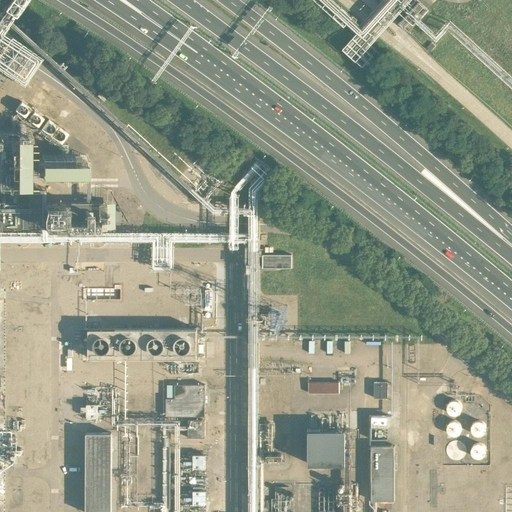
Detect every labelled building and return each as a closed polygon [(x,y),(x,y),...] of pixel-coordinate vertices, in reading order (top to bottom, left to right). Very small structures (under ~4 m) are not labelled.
[(408,31),(423,16),(428,10),(419,2),(400,23),(408,31)] [(426,44),(430,47),(434,43),(430,39),(426,44)] [(363,65),(372,55),(376,51),(371,47),(358,61),(363,65)] [(92,84),(89,88),(94,93),(98,89),(92,84)] [(97,96),(103,101),(107,98),(101,92),(97,96)] [(44,118),(21,101),(15,110),(38,126),(44,118)] [(0,186),(32,186),(32,137),(12,137),(12,132),(0,131),(0,186)] [(79,156),(46,157),(47,179),(80,178),(79,156)] [(250,180),(262,191),(278,174),(265,163),(250,180)] [(0,228),(29,229),(29,203),(0,202),(0,228)] [(106,203),(46,203),(46,229),(106,229),(106,203)] [(263,268),(292,268),(292,255),(263,255),(263,268)] [(185,304),(200,304),(200,288),(185,288),(185,304)] [(270,311),(270,317),(270,322),(272,324),(286,324),(288,321),(288,308),(286,305),(272,305),(270,307),(270,311)] [(86,359),(197,359),(197,329),(86,329),(86,359)] [(340,393),(340,382),(308,382),(308,393),(340,393)] [(374,398),(388,398),(388,382),(374,382),(374,398)] [(166,416),(205,416),(205,384),(175,384),(175,398),(166,398),(166,416)] [(87,406),(95,406),(96,402),(97,402),(97,396),(87,396),(87,406)] [(447,411),(449,414),(453,416),(457,416),(461,413),(463,409),(463,406),(461,403),(458,400),(455,399),(451,400),(449,402),(447,405),(446,408),(447,411)] [(371,440),(388,440),(388,416),(371,416),(371,440)] [(471,431),(473,434),(477,436),(482,435),(485,433),(487,429),(487,426),(485,422),(483,420),(479,419),(476,420),(473,421),(471,424),(470,428),(471,431)] [(188,438),(206,438),(206,420),(188,420),(188,438)] [(448,432),(450,435),(454,436),(458,436),(461,434),(463,430),(463,426),(462,423),(459,421),(456,420),(452,420),(449,422),(447,425),(447,428),(448,432)] [(5,431),(5,467),(18,467),(18,455),(24,455),(24,444),(18,444),(18,431),(5,431)] [(84,511),(111,511),(112,433),(85,433),(84,511)] [(312,459),(343,459),(343,436),(341,436),(341,434),(335,434),(335,436),(320,436),(320,434),(314,434),(314,436),(312,436),(312,459)] [(446,455),(449,459),(454,461),(459,461),(464,458),(466,453),(466,448),(464,444),(461,442),(456,440),(452,441),(448,443),(446,447),(445,451),(446,455)] [(471,455),(474,458),(477,459),(482,459),(485,456),(487,453),(487,449),(486,446),(483,444),(479,443),(476,443),(473,445),(471,448),(471,451),(471,455)] [(371,500),(395,500),(395,445),(371,445),(371,500)]
